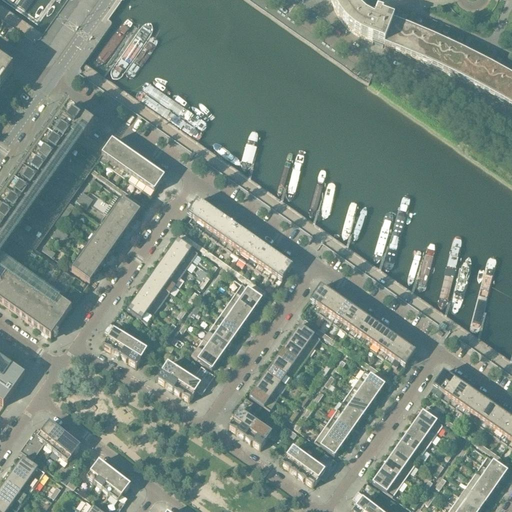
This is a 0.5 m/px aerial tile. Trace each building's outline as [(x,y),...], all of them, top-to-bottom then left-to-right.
[(19,0),(16,4),(25,10),(32,0),(19,0)] [(421,0),(421,1),(426,0),(330,0),(331,2),(331,4),(332,7),(333,10),(334,12),(336,15),(336,16),(338,19),(340,22),(342,24),(344,27),(347,29),(349,32),(352,34),(353,35),(358,38),(361,40),(366,42),(372,44),(383,48),(389,51),(410,59),(426,66),(431,68),(437,71),(447,76),(463,84),(472,88),(477,91),(489,97),(494,100),(508,108),(511,110),(511,79),(501,74),(490,68),(475,60),(459,52),(448,47),(437,42),(432,40),(420,35),(404,28),(392,24),(381,20),(382,17),(376,15),(373,24),(370,22),(366,20),(363,18),(361,16),(359,14),(358,13),(357,12),(356,11),(355,9),(353,6),(352,4),(351,2),(350,0),(421,0)] [(483,47),(473,42),(467,53),(478,58),(483,47)] [(488,50),(483,61),(488,63),(493,53),(488,50)] [(0,84),(2,82),(4,84),(11,74),(0,66),(0,84)] [(165,102),(159,110),(214,151),(219,143),(165,102)] [(56,223),(69,205),(90,175),(92,172),(97,164),(101,159),(111,144),(65,112),(0,204),(0,306),(50,342),(87,290),(35,253),(56,223)] [(111,144),(101,159),(97,164),(105,169),(119,149),(117,148),(118,147),(114,144),(113,145),(111,144)] [(119,149),(105,169),(112,174),(126,154),(125,153),(126,152),(122,149),(121,151),(119,149)] [(126,154),(112,174),(120,179),(134,160),(132,158),(133,157),(129,154),(128,156),(126,154)] [(134,160),(120,179),(127,185),(141,165),(139,164),(140,162),(136,160),(136,161),(134,160)] [(141,165),(127,185),(135,190),(149,170),(147,169),(148,167),(144,165),(143,166),(141,165)] [(149,170),(135,190),(142,195),(156,175),(154,174),(155,173),(151,170),(150,171),(149,170)] [(99,177),(92,172),(90,175),(97,180),(99,177)] [(156,175),(142,195),(150,200),(160,186),(161,187),(164,183),(163,182),(164,181),(161,179),(162,178),(159,175),(158,176),(156,175)] [(107,182),(99,177),(97,180),(104,186),(107,182)] [(89,186),(93,189),(99,193),(102,189),(92,181),(89,186)] [(114,188),(107,182),(104,186),(112,191),(114,188)] [(121,193),(114,188),(112,191),(119,196),(121,193)] [(129,198),(121,193),(119,196),(127,201),(129,198)] [(86,211),(93,202),(82,195),(76,204),(86,211)] [(139,215),(122,202),(115,198),(109,207),(115,212),(134,225),(136,223),(134,222),(139,215)] [(136,203),(129,198),(127,201),(134,207),(136,203)] [(144,209),(136,203),(134,207),(141,212),(144,209)] [(196,204),(195,206),(186,218),(191,222),(188,227),(193,230),(207,211),(196,204)] [(69,205),(56,223),(61,227),(74,209),(69,205)] [(134,225),(115,212),(109,207),(102,216),(109,221),(127,233),(131,226),(133,227),(134,225)] [(214,216),(207,211),(193,230),(200,236),(214,216)] [(222,221),(214,216),(200,236),(208,241),(222,221)] [(127,233),(109,221),(103,229),(122,243),(123,241),(122,240),(127,233)] [(229,226),(222,221),(208,241),(215,246),(229,226)] [(236,232),(229,226),(215,246),(223,251),(236,232)] [(122,243),(103,229),(96,238),(114,251),(119,244),(120,245),(122,243)] [(51,239),(56,243),(61,247),(68,238),(57,230),(51,239)] [(187,239),(176,232),(174,236),(184,243),(187,239)] [(244,237),(236,232),(223,251),(230,257),(244,237)] [(251,242),(244,237),(230,257),(238,262),(251,242)] [(114,251),(96,238),(90,247),(109,261),(111,259),(109,258),(114,251)] [(194,245),(187,239),(184,243),(192,248),(194,245)] [(191,265),(197,257),(177,242),(178,241),(171,250),(191,265)] [(259,247),(251,242),(238,262),(245,267),(259,247)] [(201,250),(194,245),(192,248),(199,253),(201,250)] [(109,261),(90,247),(84,256),(102,269),(107,262),(108,263),(109,261)] [(266,252),(259,247),(245,267),(252,272),(266,252)] [(41,253),(52,260),(55,256),(45,248),(41,253)] [(186,273),(191,265),(171,250),(165,258),(186,273)] [(209,255),(201,250),(199,253),(206,259),(209,255)] [(274,258),(266,252),(252,272),(260,277),(274,258)] [(216,260),(209,255),(206,259),(214,264),(216,260)] [(102,269),(84,256),(77,265),(97,278),(98,276),(97,275),(102,269)] [(180,281),(186,273),(165,258),(160,266),(180,281)] [(281,263),(274,258),(260,277),(267,282),(281,263)] [(224,266),(216,260),(214,264),(221,269),(224,266)] [(291,270),(281,263),(267,282),(273,286),(276,281),(281,285),(291,270)] [(97,278),(77,265),(71,274),(89,287),(94,279),(95,280),(97,278)] [(175,289),(180,281),(160,266),(154,274),(175,289)] [(231,271),(224,266),(221,269),(229,274),(231,271)] [(239,276),(231,271),(229,274),(236,280),(239,276)] [(175,289),(154,274),(149,282),(169,296),(175,289)] [(246,281),(239,276),(236,280),(243,285),(246,281)] [(253,287),(246,281),(243,285),(251,290),(253,287)] [(163,304),(169,296),(149,282),(143,290),(163,304)] [(261,292),(253,287),(251,290),(258,295),(261,292)] [(261,302),(241,288),(235,296),(256,310),(262,301),(261,302)] [(163,304),(143,290),(137,298),(158,312),(163,304)] [(319,290),(318,292),(309,304),(314,308),(310,313),(316,316),(330,297),(319,290)] [(271,299),(261,292),(258,295),(269,303),(271,299)] [(256,310),(235,296),(230,304),(250,318),(256,310)] [(337,302),(330,297),(316,316),(323,322),(337,302)] [(152,320),(158,312),(137,298),(132,306),(152,320)] [(344,307),(337,302),(323,322),(331,327),(344,307)] [(250,318),(230,304),(224,312),(245,326),(250,318)] [(147,328),(152,320),(132,306),(126,314),(147,328)] [(352,312),(344,307),(331,327),(338,332),(352,312)] [(245,326),(224,312),(218,319),(239,334),(245,326)] [(359,318),(352,312),(338,332),(346,337),(359,318)] [(133,322),(125,316),(120,313),(116,318),(129,327),(133,322)] [(129,327),(116,318),(112,324),(125,333),(129,327)] [(367,323),(359,318),(346,337),(353,342),(367,323)] [(239,334),(218,319),(213,327),(233,342),(239,334)] [(309,326),(299,319),(296,322),(307,330),(309,326)] [(374,328),(367,323),(353,342),(361,348),(374,328)] [(125,333),(112,324),(107,330),(113,334),(113,333),(121,338),(125,333)] [(317,331),(309,326),(307,330),(314,335),(317,331)] [(233,342),(213,327),(207,335),(228,350),(233,342)] [(314,351),(319,343),(299,329),(300,328),(300,327),(293,336),(314,351)] [(382,333),(374,328),(361,348),(368,353),(382,333)] [(110,355),(121,338),(113,333),(113,334),(107,330),(103,336),(108,339),(102,350),(110,355)] [(324,336),(317,331),(314,335),(322,340),(324,336)] [(389,338),(382,333),(368,353),(375,358),(389,338)] [(228,350),(207,335),(202,343),(222,358),(228,350)] [(314,351),(293,336),(288,344),(308,359),(314,351)] [(331,342),(324,336),(322,340),(329,345),(331,342)] [(119,361),(129,343),(121,338),(110,355),(111,356),(111,357),(113,358),(114,358),(116,359),(117,359),(118,360),(119,361)] [(397,344),(389,338),(375,358),(383,363),(397,344)] [(339,347),(331,342),(329,345),(336,350),(339,347)] [(127,366),(138,348),(129,343),(119,361),(120,361),(122,362),(123,364),(124,364),(124,365),(125,366),(126,365),(127,366)] [(222,358),(202,343),(196,351),(217,366),(222,358)] [(303,367),(308,359),(288,344),(282,352),(303,367)] [(404,349),(397,344),(383,363),(390,368),(404,349)] [(174,351),(167,346),(163,350),(170,355),(174,351)] [(346,352),(339,347),(336,350),(344,356),(346,352)] [(142,360),(146,354),(138,348),(127,366),(136,371),(142,360)] [(414,356),(404,349),(390,368),(396,372),(399,367),(404,371),(414,356)] [(217,366),(196,351),(190,359),(211,374),(217,366)] [(297,375),(303,367),(282,352),(277,360),(297,375)] [(354,357),(346,352),(344,356),(351,361),(354,357)] [(361,363),(354,357),(351,361),(359,366),(361,363)] [(291,383),(297,375),(277,360),(271,368),(291,383)] [(0,361),(0,406),(3,409),(16,390),(17,390),(24,380),(6,367),(6,366),(0,361)] [(369,368),(361,363),(359,366),(366,371),(369,368)] [(164,389),(175,372),(167,367),(156,383),(155,383),(157,385),(157,384),(164,388),(163,389),(164,389)] [(286,391),(291,383),(271,368),(265,376),(286,391)] [(376,373),(369,368),(366,371),(373,377),(376,373)] [(214,379),(209,376),(201,370),(196,377),(210,386),(214,379)] [(172,394),(183,378),(175,372),(164,389),(165,390),(165,391),(164,390),(164,391),(165,391),(167,392),(168,392),(170,393),(172,394),(171,394),(172,394)] [(383,378),(376,373),(373,377),(381,382),(383,378)] [(384,388),(363,374),(358,382),(378,396),(385,387),(384,387),(384,388)] [(280,399),(286,391),(265,376),(260,384),(280,399)] [(442,376),(441,378),(432,390),(437,394),(433,399),(439,402),(452,383),(442,376)] [(210,386),(196,377),(191,383),(205,393),(210,386)] [(180,399),(191,383),(183,378),(172,394),(173,395),(174,395),(175,396),(176,397),(177,398),(178,400),(179,400),(179,399),(180,399)] [(394,386),(383,378),(381,382),(391,389),(394,386)] [(378,396),(358,382),(352,390),(373,404),(378,396)] [(205,393),(191,383),(180,399),(181,400),(188,404),(187,404),(189,405),(190,404),(189,404),(196,395),(201,398),(205,393)] [(460,388),(452,383),(439,402),(446,408),(460,388)] [(275,407),(280,399),(260,384),(254,392),(275,407)] [(467,393),(460,388),(446,408),(454,413),(467,393)] [(373,404),(352,390),(347,398),(367,412),(373,404)] [(269,415),(275,407),(254,392),(249,400),(269,415)] [(475,398),(467,393),(454,413),(461,418),(475,398)] [(367,412),(347,398),(341,406),(362,420),(367,412)] [(482,404),(475,398),(461,418),(468,423),(482,404)] [(251,414),(255,408),(242,399),(238,405),(251,414)] [(490,409),(482,404),(468,423),(476,428),(490,409)] [(247,420),(251,414),(238,405),(234,411),(247,420)] [(421,405),(419,409),(429,416),(432,412),(421,405)] [(362,420),(341,406),(336,414),(356,428),(362,420)] [(497,414),(490,409),(476,428),(483,434),(497,414)] [(247,420),(234,411),(229,417),(234,420),(228,430),(227,430),(228,432),(229,431),(235,436),(247,420)] [(439,418),(432,412),(429,416),(437,421),(439,418)] [(356,428),(336,414),(330,422),(350,436),(356,428)] [(436,437),(442,429),(422,415),(423,414),(422,414),(416,423),(436,437)] [(505,419),(497,414),(483,434),(491,439),(505,419)] [(447,423),(439,418),(437,421),(444,427),(447,423)] [(511,424),(505,419),(491,439),(498,444),(511,424)] [(243,442),(255,425),(247,420),(235,436),(236,437),(236,438),(235,438),(237,439),(238,439),(239,439),(240,440),(242,441),(243,441),(243,442)] [(350,436),(330,422),(324,430),(345,444),(350,436)] [(436,437),(416,423),(410,431),(431,445),(436,437)] [(454,428),(447,423),(444,427),(451,432),(454,428)] [(511,440),(511,424),(498,444),(506,449),(511,440)] [(44,447),(57,432),(56,431),(50,427),(49,425),(48,426),(41,435),(36,432),(31,437),(44,447)] [(251,447),(263,431),(255,425),(243,442),(244,442),(246,443),(247,445),(248,446),(249,447),(249,448),(250,448),(250,447),(251,447)] [(296,437),(283,428),(279,432),(293,442),(296,437)] [(461,433),(454,428),(451,432),(459,437),(461,433)] [(345,444),(324,430),(319,438),(339,452),(345,444)] [(51,454),(64,438),(63,437),(62,436),(61,436),(61,435),(60,434),(59,433),(59,431),(58,432),(58,433),(57,432),(44,447),(51,454)] [(260,452),(271,436),(263,431),(251,447),(252,448),(258,452),(260,453),(260,452)] [(431,445),(410,431),(405,439),(425,453),(431,445)] [(469,439),(461,433),(459,437),(466,442),(469,439)] [(44,447),(31,437),(27,443),(40,452),(44,447)] [(59,460),(72,444),(71,443),(71,442),(72,443),(72,442),(70,442),(69,441),(68,441),(67,440),(66,440),(65,439),(65,438),(64,438),(51,454),(59,460)] [(339,452),(319,438),(313,446),(333,460),(334,460),(339,452)] [(420,461),(425,453),(405,439),(399,447),(420,461)] [(476,444),(469,439),(466,442),(474,448),(476,444)] [(40,452),(27,443),(24,449),(36,458),(40,452)] [(72,460),(80,450),(72,444),(59,460),(67,466),(72,460)] [(484,449),(476,444),(474,448),(481,453),(484,449)] [(420,461),(399,447),(394,455),(414,469),(420,461)] [(36,458),(24,449),(19,455),(32,464),(36,458)] [(491,454),(484,449),(481,453),(488,458),(491,454)] [(288,474),(300,457),(292,451),(281,467),(280,467),(282,469),(282,468),(288,473),(288,474)] [(498,460),(491,454),(488,458),(496,463),(498,460)] [(409,477),(414,469),(394,455),(388,462),(409,477)] [(296,479),(308,463),(300,457),(288,474),(289,474),(289,475),(288,475),(288,476),(289,476),(291,476),(292,476),(293,477),(294,477),(296,478),(295,479),(296,479)] [(337,466),(332,462),(324,457),(320,463),(332,472),(337,466)] [(506,474),(486,460),(481,468),(501,482),(507,474),(506,474)] [(506,465),(498,460),(496,463),(503,468),(506,465)] [(22,461),(17,469),(38,484),(44,476),(22,461)] [(409,477),(388,462),(382,470),(403,485),(409,477)] [(304,485),(316,469),(308,463),(296,479),(297,480),(298,481),(299,481),(300,483),(301,483),(301,484),(302,485),(303,485),(302,485),(303,484),(304,485)] [(332,472),(320,463),(316,469),(328,478),(332,472)] [(94,487),(106,471),(98,465),(86,481),(94,487)] [(511,469),(506,465),(503,468),(511,474),(511,469)] [(501,482),(481,468),(475,476),(496,490),(501,482)] [(17,469),(11,477),(33,492),(38,484),(17,469)] [(328,478),(316,469),(304,485),(305,485),(311,490),(312,491),(313,490),(320,481),(324,484),(328,478)] [(102,493),(114,477),(113,477),(112,475),(110,474),(110,473),(109,472),(108,470),(107,472),(106,471),(94,487),(102,493)] [(397,493),(403,485),(382,470),(377,478),(397,493)] [(65,476),(60,483),(65,487),(71,480),(65,476)] [(496,490),(475,476),(470,484),(490,498),(496,490)] [(11,477),(5,485),(27,500),(33,492),(11,477)] [(109,498),(121,483),(121,482),(122,481),(120,480),(118,480),(117,480),(116,479),(114,478),(114,477),(102,493),(109,498)] [(392,501),(397,493),(377,478),(371,486),(392,501)] [(69,483),(66,488),(73,493),(76,488),(69,483)] [(122,499),(130,489),(121,483),(109,498),(110,499),(109,499),(123,509),(127,503),(122,499)] [(490,498),(470,484),(464,492),(484,506),(490,498)] [(27,500),(5,485),(0,492),(22,508),(27,500)] [(374,502),(378,495),(365,486),(360,492),(374,502)] [(0,492),(0,504),(10,511),(18,511),(22,508),(0,492)] [(369,508),(374,502),(360,492),(356,498),(369,508)] [(480,511),(484,506),(464,492),(458,500),(475,511),(480,511)] [(366,511),(369,508),(356,498),(351,504),(357,508),(353,511),(366,511)] [(120,511),(123,509),(109,499),(105,505),(114,511),(120,511)] [(475,511),(458,500),(453,508),(458,511),(475,511)]
